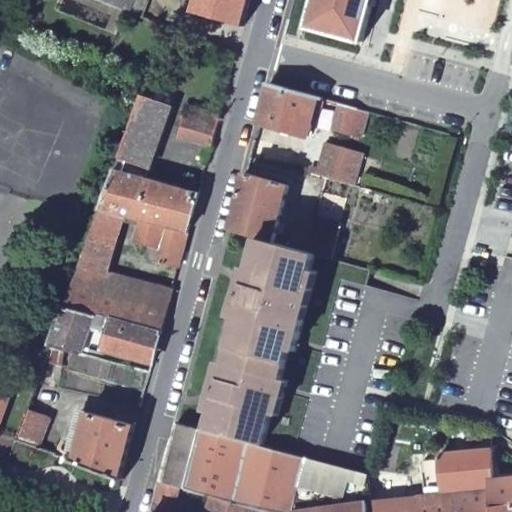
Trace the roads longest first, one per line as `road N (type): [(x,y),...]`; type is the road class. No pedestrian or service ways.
road 1 (unclassified): [(262,54),(126,511)]
road 2 (residential): [(262,54),(490,112),(463,213),(511,226)]
